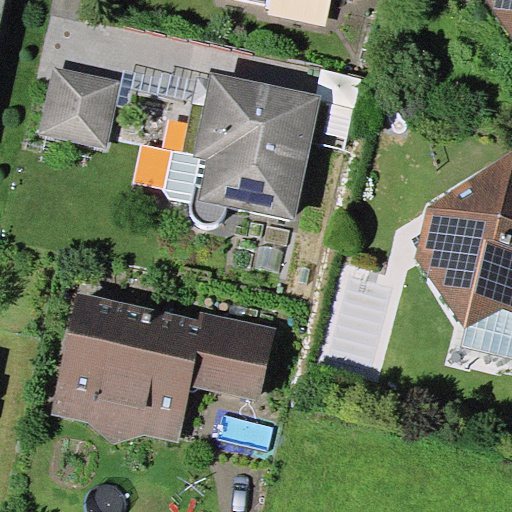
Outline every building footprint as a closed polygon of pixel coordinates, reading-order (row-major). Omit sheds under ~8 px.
[(511,0),(485,0),(511,36),(511,0)] [(122,80),(54,65),(39,132),(108,147),(117,105),(122,80)] [(192,102),(197,80),(162,72),(162,79),(123,70),(122,80),(117,105),(128,108),(132,88),(192,102)] [(208,159),(202,186),(193,185),(190,201),(190,207),(191,213),(193,217),(196,219),(198,222),(201,224),(204,224),(210,224),(213,223),(217,222),(221,218),(223,214),(225,211),(226,205),(295,221),(323,96),(213,71),(211,79),(205,105),(194,103),(183,153),(208,159)] [(205,105),(211,79),(197,77),(197,80),(192,102),(194,103),(205,105)] [(202,186),(208,159),(183,153),(173,151),(164,190),(169,198),(190,201),(193,185),(202,186)] [(511,153),(427,207),(416,254),(465,328),(504,308),(511,311),(511,153)] [(199,318),(77,292),(50,415),(91,423),(113,445),(143,435),(177,442),(189,386),(259,401),(275,327),(201,311),(199,318)] [(511,311),(504,308),(465,328),(461,348),(511,359),(511,311)]
